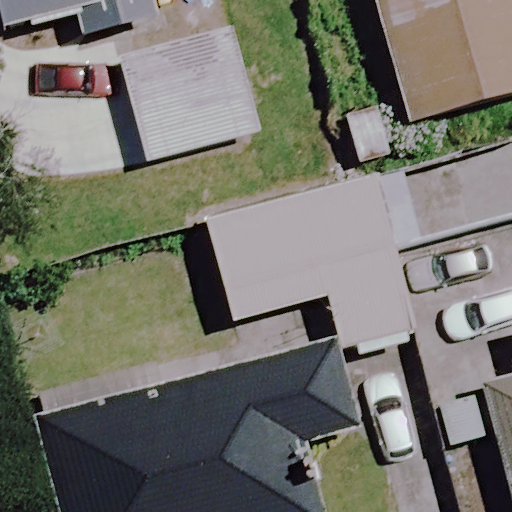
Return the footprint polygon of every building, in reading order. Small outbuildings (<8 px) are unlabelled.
[(0,0),(0,38),(69,21),(77,49),(143,32),(136,4),(151,0),(0,0)] [(511,0),(365,0),(403,134),(511,103),(511,0)] [(226,26),(110,61),(143,172),(259,137),(226,26)] [(280,319),(258,222),(202,235),(225,331),(280,319)] [(438,461),(497,446),(511,505),(511,299),(404,327),(438,461)] [(286,511),(253,374),(31,427),(51,511),(286,511)]
